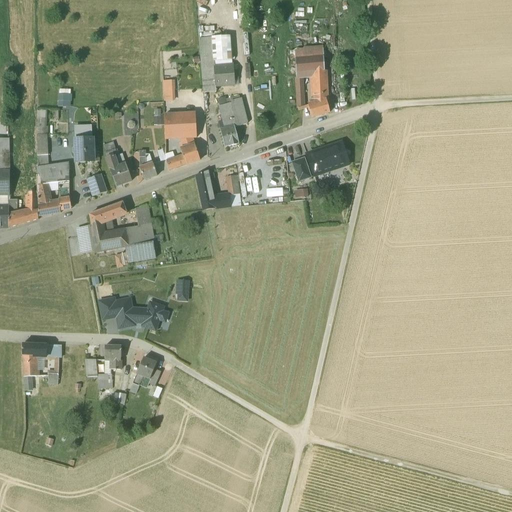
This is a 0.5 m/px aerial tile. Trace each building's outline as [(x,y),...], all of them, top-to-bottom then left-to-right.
[(197,0),(198,20),(207,20),(205,0),(197,0)] [(229,36),(211,37),(211,38),(213,62),(214,62),(231,60),(229,36)] [(211,38),(199,39),(201,68),(214,67),(214,62),(213,62),(211,38)] [(323,48),(294,50),(295,60),(323,57),(323,48)] [(323,57),(295,60),(296,78),(302,78),(304,78),(304,73),(312,72),(324,71),(323,57)] [(214,67),(215,87),(234,85),(234,79),(237,79),(237,71),(233,71),(232,65),(214,67)] [(214,67),(201,68),(203,93),(216,92),(215,87),(214,67)] [(324,76),(312,77),(313,94),(326,94),(325,76),(324,76)] [(326,94),(313,94),(313,104),(309,105),(312,118),(328,114),(324,101),(327,100),(326,94)] [(74,98),(63,98),(62,112),(75,112),(74,98)] [(231,103),(219,106),(225,129),(234,126),(234,127),(247,124),(240,99),(231,101),(231,103)] [(195,114),(178,115),(179,139),(181,139),(196,138),(195,114)] [(178,115),(163,116),(165,140),(179,139),(178,115)] [(92,126),(82,126),(83,140),(92,139),(92,126)] [(225,129),(220,130),(224,148),(238,144),(234,127),(234,126),(225,129)] [(83,140),(75,140),(76,147),(72,150),(73,153),(76,155),(76,162),(93,162),(92,139),(83,140)] [(323,153),(307,158),(313,177),(324,174),(322,171),(347,163),(348,165),(349,165),(341,143),(322,150),(323,153)] [(194,145),(180,150),(182,156),(185,166),(200,161),(194,145)] [(115,150),(104,154),(107,161),(114,158),(117,157),(115,150)] [(166,160),(163,150),(157,151),(160,162),(166,160)] [(118,156),(117,157),(114,158),(117,167),(125,165),(122,155),(118,156)] [(182,156),(175,159),(178,168),(185,166),(182,156)] [(117,167),(114,158),(107,161),(110,170),(116,187),(131,182),(125,165),(117,167)] [(153,164),(146,166),(146,158),(139,158),(139,168),(139,169),(144,181),(157,176),(153,164)] [(166,162),(169,171),(178,168),(175,159),(171,160),(166,162)] [(304,159),(292,163),(298,182),(311,178),(304,159)] [(8,161),(0,160),(0,171),(10,171),(8,161)] [(37,162),(27,162),(27,176),(37,176),(37,169),(37,162)] [(37,169),(37,176),(37,187),(47,185),(51,184),(58,183),(69,182),(69,165),(48,167),(37,169)] [(10,171),(0,171),(0,195),(9,196),(9,191),(10,176),(10,171)] [(213,198),(207,172),(196,176),(203,210),(215,209),(213,202),(213,198)] [(101,175),(88,180),(94,197),(107,192),(101,175)] [(25,176),(10,176),(9,191),(18,191),(19,193),(25,193),(25,176)] [(27,176),(25,176),(25,193),(28,193),(38,193),(37,187),(37,176),(27,176)] [(69,182),(58,183),(58,186),(59,201),(52,202),(54,215),(61,214),(60,211),(71,210),(69,199),(69,182)] [(237,182),(228,184),(229,196),(239,195),(238,186),(237,182)] [(47,185),(37,187),(38,193),(38,218),(52,215),(54,215),(52,202),(50,202),(49,198),(50,198),(47,185)] [(19,193),(18,191),(9,191),(9,196),(9,201),(16,201),(18,199),(18,193),(19,193)] [(38,193),(28,193),(28,212),(24,212),(24,215),(17,215),(17,204),(9,205),(9,228),(38,220),(38,218),(38,193)] [(239,195),(229,196),(230,207),(240,206),(239,195)] [(229,196),(215,197),(216,201),(213,202),(215,209),(230,207),(229,196)] [(122,203),(89,216),(92,227),(111,220),(126,214),(122,203)] [(146,205),(136,209),(139,228),(150,226),(146,205)] [(0,206),(0,227),(9,228),(9,206),(0,206)] [(111,220),(92,227),(90,227),(94,253),(108,251),(108,252),(110,252),(110,251),(129,247),(126,230),(113,233),(111,220)] [(150,226),(139,228),(142,245),(153,243),(150,226)] [(90,227),(77,229),(82,255),(94,253),(90,227)] [(139,228),(126,230),(129,247),(130,247),(142,245),(139,228)] [(142,245),(130,247),(133,263),(155,259),(153,243),(142,245)] [(177,301),(187,302),(188,282),(177,281),(176,295),(177,295),(177,301)] [(113,300),(100,303),(103,320),(118,317),(119,328),(134,326),(134,322),(131,310),(129,301),(114,304),(113,300)] [(150,305),(149,311),(131,310),(134,322),(144,322),(144,326),(155,330),(158,321),(166,323),(169,313),(161,311),(162,309),(150,305)] [(39,345),(22,345),(22,356),(23,356),(24,377),(30,377),(37,377),(35,356),(38,356),(47,357),(47,346),(46,346),(39,346),(39,345)] [(62,346),(47,346),(47,357),(61,357),(62,346)] [(121,347),(105,346),(105,361),(111,361),(111,370),(120,370),(121,347)] [(156,364),(143,358),(136,374),(137,375),(133,384),(139,387),(143,377),(149,380),(154,370),(156,364)] [(96,360),(86,360),(87,377),(97,376),(97,375),(96,360)] [(160,372),(154,370),(149,383),(155,385),(160,372)] [(112,380),(98,380),(98,388),(112,388),(112,380)] [(139,387),(133,384),(129,391),(136,394),(139,387)] [(163,390),(158,388),(154,397),(159,399),(163,390)] [(126,395),(119,393),(117,405),(124,406),(126,395)]
